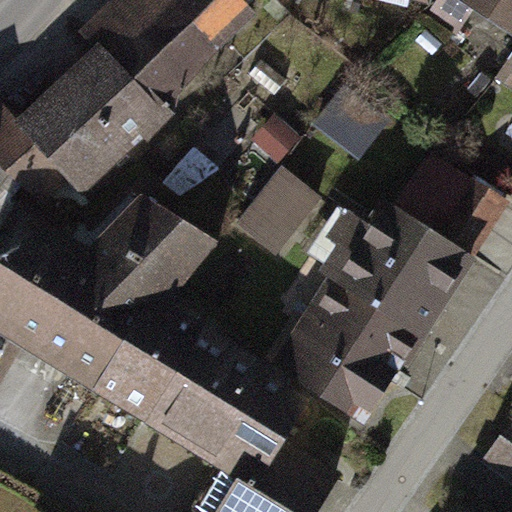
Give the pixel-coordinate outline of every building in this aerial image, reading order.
[(0,198),(9,188),(44,219),(67,195),(85,215),(180,124),(167,114),(225,64),(214,57),(253,22),(233,0),(119,0),(8,111),(0,103),(0,198)] [(431,0),(381,0),(430,10),(431,0)] [(511,0),(463,0),(456,13),(511,46),(511,66),(495,95),(511,105),(511,0)] [(324,203),(283,177),(241,241),(283,268),(324,203)] [(511,245),(511,206),(493,195),(461,248),(497,270),(511,245)] [(89,263),(27,226),(0,272),(0,343),(231,481),(213,511),(324,511),(342,482),(289,445),(312,409),(267,380),(169,317),(223,256),(140,207),(89,263)] [(360,440),(472,269),(379,208),(267,380),(312,409),(360,440)] [(511,437),(494,463),(511,475),(511,437)]
